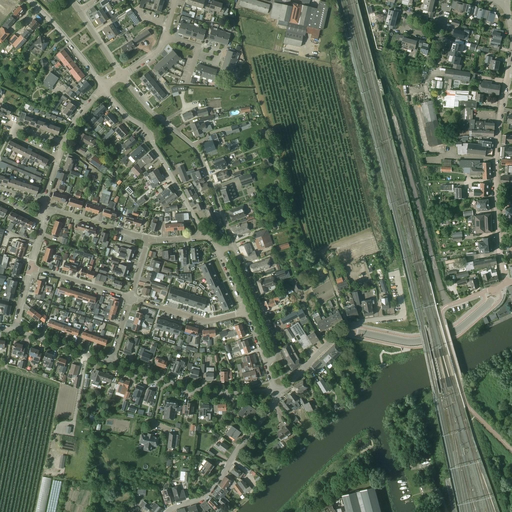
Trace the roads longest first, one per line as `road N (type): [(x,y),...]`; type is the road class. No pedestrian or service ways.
road 1 (residential): [(233,245),(199,153),(121,75)]
road 2 (residential): [(496,235),(498,127),(511,50)]
road 3 (residential): [(102,85),(146,130),(205,235)]
road 4 (residential): [(496,291),(461,327),(420,341),(340,335)]
road 5 (residential): [(276,391),(205,393),(110,361)]
road 6 (residential): [(276,391),(207,494),(168,511)]
road 7 (residential): [(265,363),(276,349),(233,245)]
